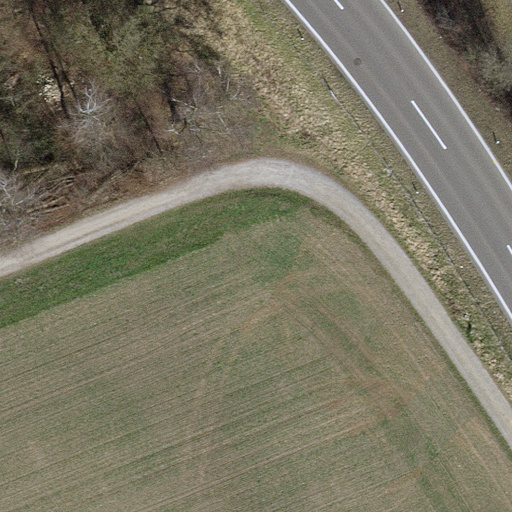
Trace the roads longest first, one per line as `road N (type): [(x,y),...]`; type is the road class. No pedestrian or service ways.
road 1 (track): [(511,449),(409,288),(356,224),(295,192),(223,187),(0,276)]
road 2 (motorway): [(334,0),(511,252)]
